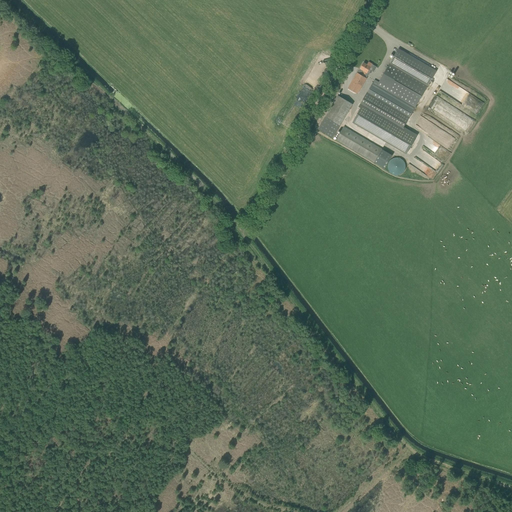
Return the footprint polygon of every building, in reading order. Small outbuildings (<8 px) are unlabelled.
[(398,50),(390,63),(428,85),(436,72),(398,50)] [(370,69),(372,64),(369,62),(367,65),(364,63),(348,88),(357,94),(371,70),(370,69)] [(375,80),(362,101),(404,126),(428,85),(404,71),(390,63),(379,82),(375,80)] [(353,104),(338,95),(318,129),(333,138),(353,104)] [(361,108),(353,122),(406,154),(417,135),(404,127),(404,126),(362,101),(359,107),(361,108)] [(344,127),(336,140),(375,162),(382,149),(378,147),(381,143),(351,125),(349,130),(344,127)] [(449,146),(455,138),(449,134),(443,142),(449,146)] [(382,149),(375,162),(385,168),(392,155),(382,149)] [(392,174),(394,175),(396,175),(398,175),(399,175),(401,174),(403,173),(404,172),(405,170),(406,168),(406,166),(405,165),(405,163),(404,161),(403,160),(401,159),(399,158),(398,158),(396,158),(394,158),(393,159),(391,160),(390,161),(389,162),(388,164),(388,166),(388,168),(388,170),(389,171),(391,173),(392,174)] [(434,168),(438,172),(444,165),(440,162),(434,168)]
